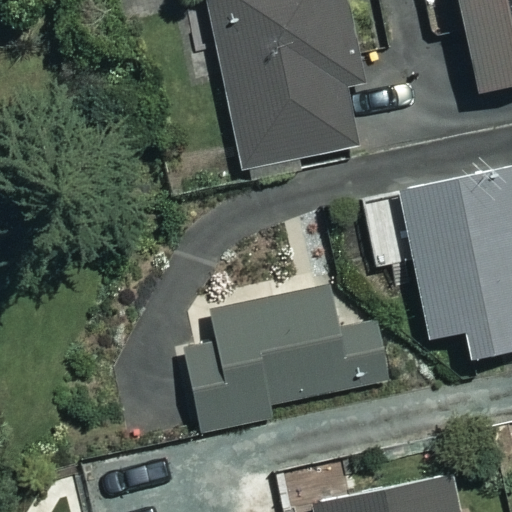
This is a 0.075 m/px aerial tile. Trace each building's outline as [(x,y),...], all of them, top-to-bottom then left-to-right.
[(205,0),(240,175),(367,150),(355,93),(369,91),(350,0),(205,0)] [(511,85),(511,0),(456,0),(475,93),(511,85)] [(511,175),(511,173),(362,202),(375,270),(411,263),(426,340),(462,333),(467,361),(511,351),(511,175)] [(337,334),(323,286),(209,318),(217,347),(181,357),(202,428),(385,375),(371,325),(337,334)] [(451,511),(445,483),(311,511),(451,511)]
